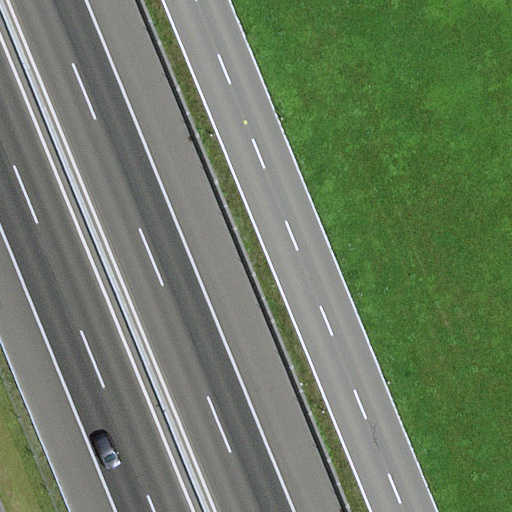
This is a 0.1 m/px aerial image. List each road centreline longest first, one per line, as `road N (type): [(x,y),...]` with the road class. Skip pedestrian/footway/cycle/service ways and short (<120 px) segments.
road 1 (motorway): [(255,511),(46,0)]
road 2 (primary): [(194,0),(401,511)]
road 3 (motorway): [(0,125),(155,511)]
